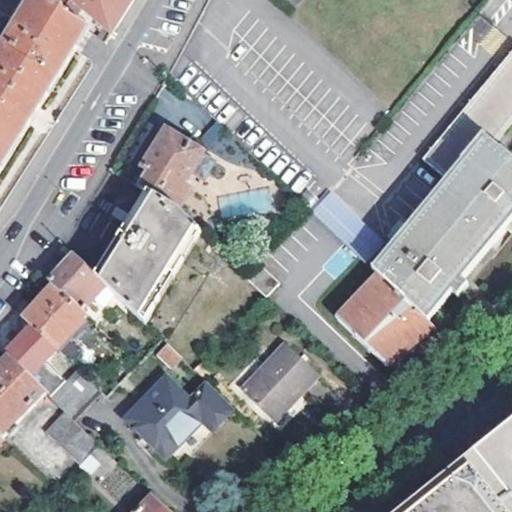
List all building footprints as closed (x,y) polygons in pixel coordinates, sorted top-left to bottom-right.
[(49,0),(34,0),(0,56),(0,172),(76,51),(88,30),(58,8),(49,0)] [(49,0),(58,8),(88,30),(106,43),(109,38),(128,5),(130,0),(49,0)] [(511,58),(428,161),(448,178),(374,270),(380,276),(430,322),(454,294),(460,297),(471,284),(464,280),(509,228),(511,230),(511,58)] [(149,192),(177,209),(190,188),(183,183),(195,165),(202,169),(209,159),(201,154),(202,153),(166,130),(134,182),(149,192)] [(161,336),(221,252),(177,209),(149,192),(97,274),(109,286),(123,299),(161,336)] [(347,243),(364,225),(330,194),(313,213),(347,243)] [(56,284),(84,312),(89,316),(98,325),(123,299),(109,286),(97,274),(76,254),(51,280),(56,284)] [(245,276),(266,296),(281,281),(261,262),(245,276)] [(339,319),(388,366),(393,362),(429,332),(434,329),(430,322),(380,276),(339,319)] [(56,347),(58,349),(89,316),(84,312),(56,284),(25,317),(34,325),(56,347)] [(34,325),(5,354),(10,359),(44,392),(49,396),(66,378),(46,358),(56,347),(34,325)] [(160,352),(173,365),(182,356),(168,343),(160,352)] [(243,389),(274,418),(318,374),(287,343),(243,389)] [(44,392),(10,359),(0,369),(0,432),(3,435),(44,392)] [(100,389),(76,367),(66,378),(49,396),(64,410),(72,418),(100,389)] [(129,416),(168,455),(205,417),(215,428),(234,406),(206,380),(190,397),(169,377),(129,416)] [(64,410),(45,430),(81,462),(93,450),(98,443),(72,418),(64,410)] [(511,511),(511,429),(408,511),(511,511)] [(81,462),(93,473),(104,459),(93,450),(81,462)] [(139,511),(170,511),(155,497),(139,511)]
